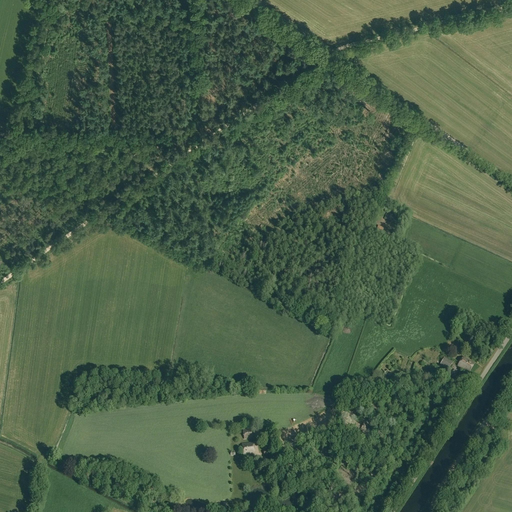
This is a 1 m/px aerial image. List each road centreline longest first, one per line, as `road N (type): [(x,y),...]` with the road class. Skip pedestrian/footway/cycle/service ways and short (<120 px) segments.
road 1 (track): [(0,282),(322,55)]
road 2 (track): [(511,185),(322,55)]
road 3 (track): [(322,55),(511,4)]
road 4 (unclassified): [(426,460),(292,465),(260,457)]
road 5 (unclassified): [(426,460),(511,331)]
